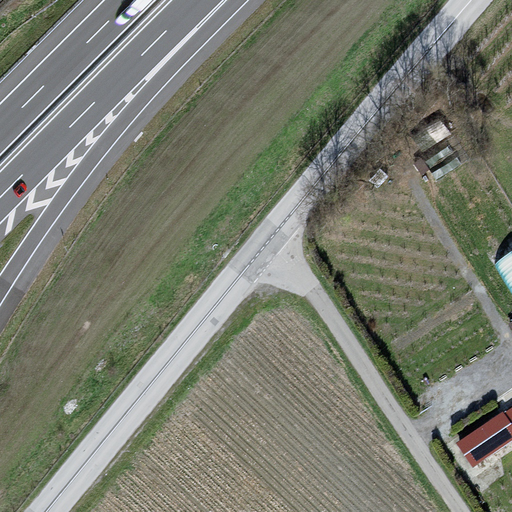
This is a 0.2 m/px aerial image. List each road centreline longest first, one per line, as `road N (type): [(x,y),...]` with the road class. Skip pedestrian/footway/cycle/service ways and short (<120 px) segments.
road 1 (unclassified): [(469,0),(46,511)]
road 2 (track): [(272,232),(464,511)]
road 3 (motorway): [(0,199),(198,0)]
road 4 (motorway): [(129,0),(0,129)]
